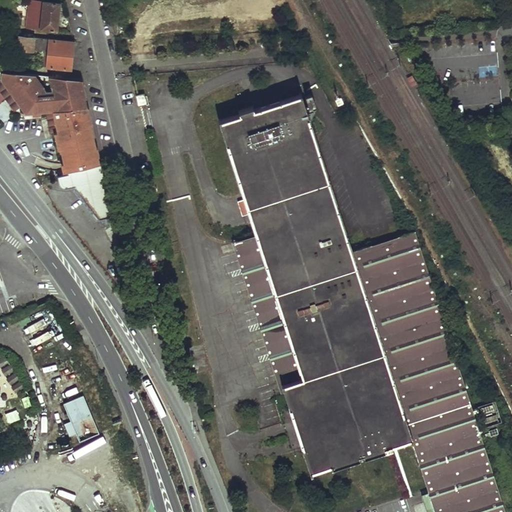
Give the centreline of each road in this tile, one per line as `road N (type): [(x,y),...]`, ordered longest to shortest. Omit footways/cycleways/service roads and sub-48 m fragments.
road 1 (residential): [(180,415),(177,373),(88,0)]
road 2 (primary): [(197,511),(173,437),(127,345),(43,220)]
road 3 (primary): [(180,415),(118,308),(43,220)]
road 4 (primary): [(0,197),(63,278),(124,388)]
road 5 (primary): [(124,388),(176,511)]
road 6 (unknown): [(177,111),(215,201),(240,220)]
road 7 (residential): [(124,388),(160,511)]
